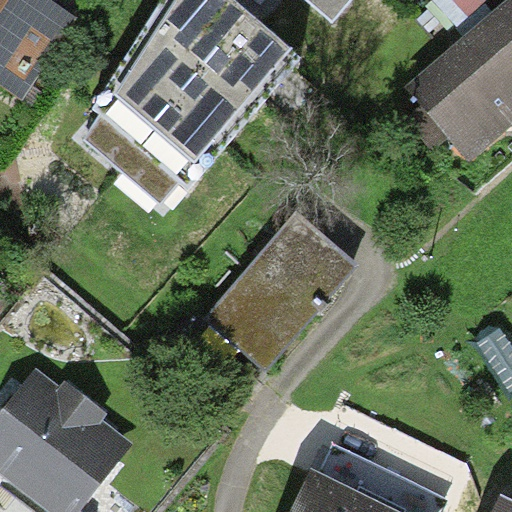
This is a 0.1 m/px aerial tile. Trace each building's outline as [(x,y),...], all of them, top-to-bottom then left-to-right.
[(0,0),(0,87),(22,102),(77,20),(46,0),(0,0)] [(232,7),(220,0),(184,0),(116,100),(196,169),(292,58),(247,20),(232,7)] [(300,0),(333,28),(356,0),(300,0)] [(511,0),(509,0),(405,88),(421,107),(408,119),(434,150),(447,139),(469,165),(511,128),(511,0)] [(266,376),(359,268),(296,214),(203,323),(235,350),(266,376)] [(60,388),(36,369),(0,414),(0,475),(46,511),(81,511),(135,445),(104,421),(108,417),(64,383),(60,388)] [(453,511),(478,462),(396,424),(375,468),(333,448),(320,473),(312,469),(291,511),(453,511)] [(511,511),(511,500),(503,496),(494,511),(511,511)]
